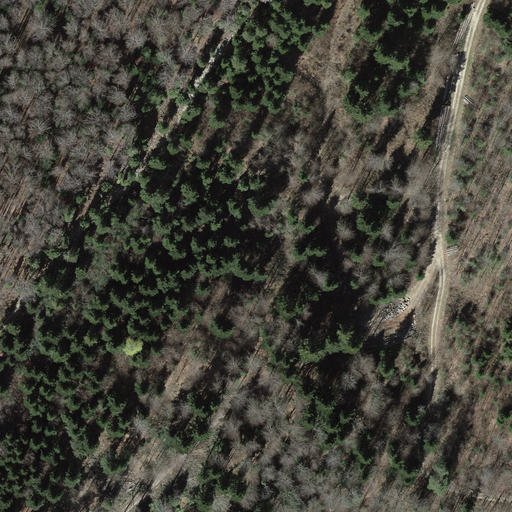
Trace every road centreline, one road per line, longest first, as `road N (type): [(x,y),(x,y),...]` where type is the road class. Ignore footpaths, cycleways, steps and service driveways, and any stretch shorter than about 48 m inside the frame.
road 1 (track): [(349,0),(331,40),(320,121),(323,184),(343,280),(377,319),(403,311),(437,250),(455,96),(480,0)]
road 2 (track): [(377,319),(362,336),(249,386),(125,511)]
road 3 (track): [(437,250),(443,278),(421,463),(450,488),(507,500)]
